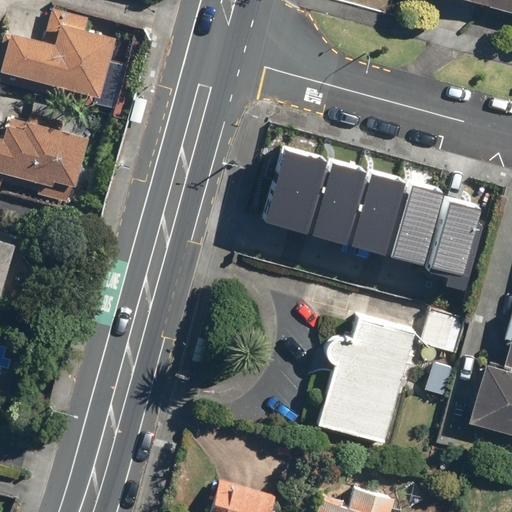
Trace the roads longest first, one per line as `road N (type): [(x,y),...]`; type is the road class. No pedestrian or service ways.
road 1 (secondary): [(221,52),(88,511)]
road 2 (residential): [(221,52),(511,132)]
